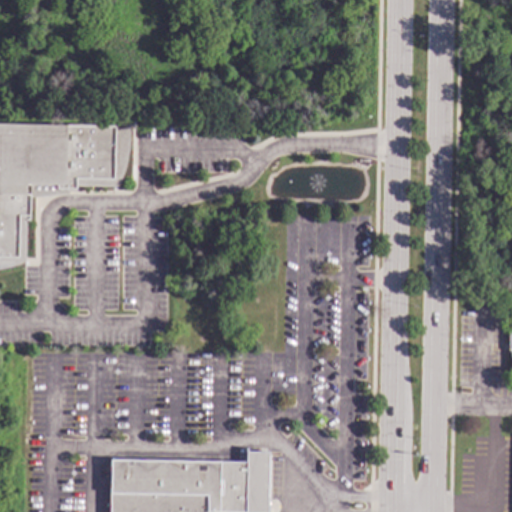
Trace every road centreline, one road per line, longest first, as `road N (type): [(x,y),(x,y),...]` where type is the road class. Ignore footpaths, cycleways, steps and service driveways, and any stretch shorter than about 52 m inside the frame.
road 1 (primary): [(433,497),(441,0)]
road 2 (primary): [(399,0),(392,496)]
